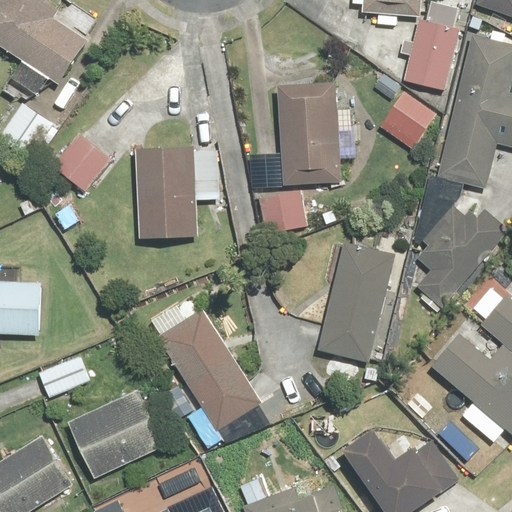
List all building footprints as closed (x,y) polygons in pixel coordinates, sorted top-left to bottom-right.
[(90,39),(102,18),(70,0),(60,0),(59,0),(0,0),(0,40),(28,57),(8,91),(36,108),(53,78),(64,84),(67,80),(71,82),(94,41),(90,39)] [(367,13),(380,13),(380,23),(400,24),(401,15),(431,16),(431,0),(358,0),(358,5),(367,5),(367,13)] [(511,0),(482,0),(481,4),(492,8),(487,22),(511,30),(511,0)] [(465,28),(421,19),(409,82),(452,91),(465,28)] [(511,41),(477,33),(442,175),(497,188),(507,145),(511,146),(511,41)] [(361,119),(345,119),(344,83),(287,85),(289,183),(347,182),(346,157),(361,157),(361,119)] [(37,162),(61,131),(28,107),(5,138),(37,162)] [(89,132),(58,163),(89,193),(120,162),(89,132)] [(202,147),(138,147),(138,189),(146,189),(146,236),(205,236),(205,202),(225,202),(225,151),(202,151),(202,147)] [(0,184),(8,178),(0,168),(0,184)] [(310,190),(263,195),(267,233),(314,228),(310,190)] [(77,201),(57,213),(67,230),(87,219),(77,201)] [(466,213),(458,204),(424,239),(432,247),(421,258),(435,271),(422,284),(444,305),(511,236),(511,223),(494,205),(482,217),(473,207),(466,213)] [(400,250),(349,241),(327,354),(379,364),(400,250)] [(23,282),(23,268),(0,267),(0,332),(47,335),(49,283),(23,282)] [(511,282),(439,364),(476,397),(463,412),(498,443),(511,429),(511,282)] [(166,332),(224,431),(268,405),(210,307),(166,332)] [(94,381),(85,357),(43,374),(52,397),(94,381)] [(146,384),(72,421),(102,481),(176,444),(146,384)] [(370,491),(361,497),(370,511),(417,511),(469,480),(440,434),(406,455),(387,425),(346,451),(370,491)] [(222,445),(211,427),(191,439),(202,457),(222,445)] [(49,511),(86,491),(55,436),(0,466),(0,511),(49,511)] [(255,511),(355,511),(348,485),(314,494),(312,485),(253,501),(255,511)] [(121,511),(112,496),(92,507),(94,511),(121,511)] [(156,511),(219,511),(215,503),(195,511),(179,511),(175,503),(156,511)]
